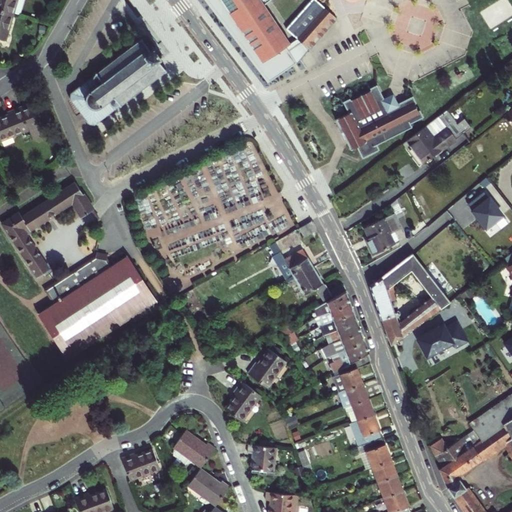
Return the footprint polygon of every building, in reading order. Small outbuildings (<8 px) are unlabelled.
[(0,0),(0,10),(11,14),(15,0),(0,0)] [(205,0),(268,82),(297,63),(287,47),(291,44),(265,5),(271,0),(205,0)] [(309,49),(336,19),(315,0),(312,0),(309,4),(286,29),(295,36),(298,39),(306,46),(309,49)] [(0,39),(4,41),(11,14),(0,10),(0,39)] [(82,84),(71,92),(69,93),(70,94),(70,97),(69,97),(68,99),(70,99),(88,123),(87,124),(89,124),(89,123),(93,124),(93,125),(94,125),(95,123),(106,115),(107,116),(109,115),(108,113),(112,110),(113,111),(115,110),(114,109),(118,105),(119,106),(121,106),(120,105),(126,100),(127,101),(129,100),(128,98),(134,93),(135,94),(137,93),(136,92),(142,87),(144,88),(145,87),(144,86),(151,81),(152,82),(153,81),(152,80),(158,75),(159,76),(161,75),(160,74),(163,72),(164,73),(166,72),(165,70),(166,70),(165,68),(163,69),(156,59),(158,58),(159,60),(161,58),(160,57),(162,55),(160,54),(158,55),(154,49),(156,48),(154,46),(152,48),(151,46),(149,47),(151,49),(149,50),(142,41),(143,40),(142,39),(141,40),(140,39),(139,40),(140,41),(136,43),(136,42),(134,43),(134,45),(128,49),(128,48),(126,49),(127,50),(120,55),(119,54),(118,55),(119,56),(113,61),(112,60),(110,61),(111,62),(104,68),(103,67),(102,67),(103,69),(97,73),(95,72),(94,73),(95,75),(90,78),(89,77),(88,78),(89,79),(84,83),(83,82),(82,83),(82,84)] [(298,39),(291,44),(287,47),(297,63),(309,49),(306,46),(298,39)] [(399,106),(397,102),(387,99),(383,101),(377,88),(347,104),(351,113),(336,120),(348,143),(352,150),(359,147),(364,156),(376,149),(375,146),(412,127),(409,122),(421,116),(412,99),(406,102),(399,106)] [(44,135),(31,102),(7,112),(8,115),(0,118),(0,140),(28,129),(32,140),(44,135)] [(447,110),(407,140),(424,163),(434,156),(435,157),(443,150),(442,150),(472,127),(466,118),(458,124),(447,110)] [(81,217),(92,210),(75,184),(21,218),(18,213),(2,224),(36,277),(48,269),(24,232),(72,201),(81,217)] [(503,216),(485,192),(468,204),(486,228),(503,216)] [(395,213),(365,227),(369,236),(372,241),(368,243),(373,253),(399,241),(395,231),(402,228),(395,213)] [(310,221),(297,228),(302,236),(314,230),(310,221)] [(294,278),(281,256),(273,242),(268,245),(273,255),(271,256),(287,282),(294,278)] [(294,278),(312,267),(302,249),(293,254),(290,250),(281,256),(294,278)] [(508,265),(511,262),(511,250),(503,258),(508,265)] [(451,300),(422,264),(413,253),(371,284),(381,310),(383,318),(392,343),(426,317),(427,318),(451,300)] [(37,314),(66,359),(156,300),(126,255),(110,265),(106,260),(106,257),(96,255),(95,257),(45,290),(54,303),(37,314)] [(312,267),(294,278),(303,295),(315,287),(322,283),(312,267)] [(322,283),(315,287),(322,300),(331,295),(332,296),(344,289),(341,284),(328,291),(324,284),(322,283)] [(332,296),(332,297),(344,290),(344,289),(332,296)] [(314,308),(316,316),(349,303),(344,290),(332,297),(326,301),(314,308)] [(333,320),(353,313),(349,303),(316,316),(317,319),(315,320),(318,326),(333,320)] [(329,332),(336,330),(356,322),(353,313),(333,320),(320,325),(324,335),(329,333),(329,332)] [(333,342),(360,331),(356,322),(336,330),(329,332),(329,333),(333,342)] [(466,340),(456,322),(444,328),(442,324),(416,338),(426,356),(434,352),(434,353),(442,349),(442,348),(451,342),(454,347),(466,340)] [(297,340),(292,331),(283,337),(288,346),(297,340)] [(335,352),(337,352),(364,342),(360,331),(333,342),(327,344),(327,345),(328,348),(333,346),(335,352)] [(188,342),(182,346),(181,346),(186,355),(194,351),(188,342)] [(289,348),(293,353),(302,348),(299,342),(289,348)] [(329,364),(333,371),(338,368),(365,353),(366,352),(368,352),(364,342),(337,352),(339,357),(334,360),(334,361),(329,364)] [(255,362),(246,373),(265,386),(284,360),(268,348),(257,363),(255,362)] [(346,389),(361,383),(356,368),(369,362),(365,353),(338,368),(340,373),(331,376),(337,392),(346,389)] [(333,371),(330,373),(331,376),(340,373),(338,368),(333,371)] [(259,395),(241,381),(232,392),(235,394),(225,409),(240,420),(259,395)] [(352,404),(367,398),(361,383),(346,389),(339,392),(344,407),(345,406),(352,404)] [(511,511),(511,391),(468,421),(473,428),(478,436),(475,439),(477,442),(474,444),(469,438),(460,441),(458,438),(448,445),(441,437),(431,444),(435,454),(443,464),(439,466),(447,485),(459,476),(456,472),(501,442),(509,436),(511,441),(511,446),(507,450),(511,457),(511,508),(506,511),(494,511),(493,510),(489,511),(484,511),(465,485),(453,493),(466,511),(511,511)] [(351,422),(373,414),(367,398),(352,404),(354,411),(348,414),(351,422)] [(345,406),(348,414),(354,411),(352,404),(345,406)] [(293,414),(283,418),(287,429),(297,425),(293,414)] [(360,445),(381,437),(378,430),(379,429),(373,414),(351,422),(360,445)] [(473,428),(458,438),(460,441),(469,438),(474,444),(477,442),(475,439),(478,436),(473,428)] [(200,467),(214,447),(206,442),(203,444),(184,430),(172,446),(174,448),(173,449),(172,454),(185,464),(189,462),(191,460),(200,467)] [(501,442),(507,450),(511,446),(511,441),(509,436),(501,442)] [(371,466),(390,459),(384,444),(383,444),(381,437),(360,445),(356,446),(359,454),(365,451),(371,466)] [(275,447),(247,444),(247,452),(251,453),(250,468),(272,470),(275,447)] [(133,452),(120,457),(128,479),(158,467),(151,449),(134,455),(133,452)] [(303,450),(296,452),(302,467),(308,464),(303,450)] [(365,469),(371,466),(365,451),(359,454),(365,469)] [(377,482),(396,475),(390,459),(371,466),(377,482)] [(312,472),(308,464),(302,467),(305,475),(312,472)] [(218,482),(199,468),(186,484),(215,505),(229,486),(220,479),(218,482)] [(401,490),(396,475),(377,482),(382,497),(401,490)] [(447,485),(453,493),(465,485),(459,476),(447,485)] [(86,492),(74,497),(79,511),(100,511),(112,507),(105,489),(88,495),(86,492)] [(408,511),(407,506),(401,490),(382,497),(388,511),(408,511)] [(290,511),(293,494),(265,491),(265,500),(269,501),(268,511),(290,511)]
